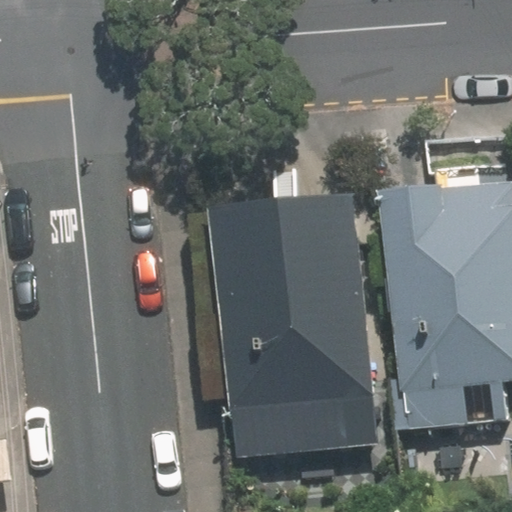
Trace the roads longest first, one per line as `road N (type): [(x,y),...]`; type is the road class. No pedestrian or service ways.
road 1 (residential): [(112,511),(64,38)]
road 2 (residential): [(511,20),(64,38)]
